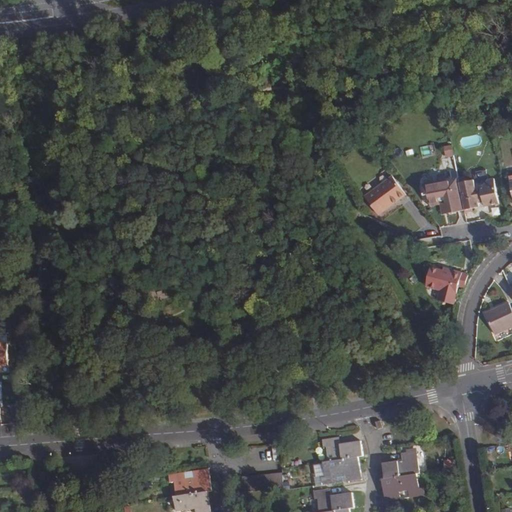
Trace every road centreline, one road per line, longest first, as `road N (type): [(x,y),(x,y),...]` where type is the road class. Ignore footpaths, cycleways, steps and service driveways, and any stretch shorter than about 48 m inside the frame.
road 1 (residential): [(211,430),(0,446)]
road 2 (primary): [(201,0),(0,31)]
road 3 (residential): [(362,408),(211,430)]
road 4 (residential): [(511,251),(473,300),(463,384)]
road 5 (residential): [(463,384),(480,511)]
